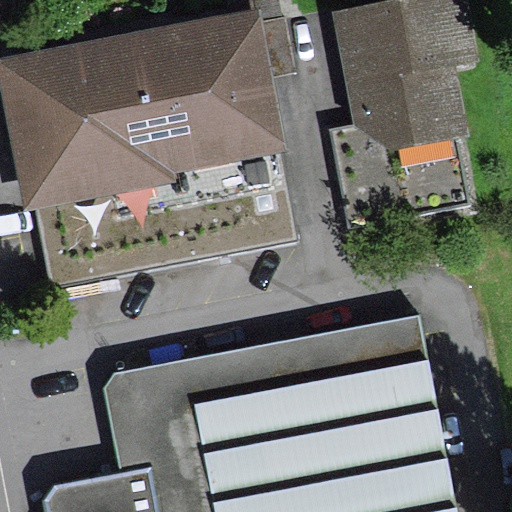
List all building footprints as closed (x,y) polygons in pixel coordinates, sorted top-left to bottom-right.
[(11,0),(0,0),(0,34),(18,31),(11,0)] [(250,0),(229,5),(233,19),(255,15),(269,79),(294,74),(278,0),(250,0)] [(462,0),(424,0),(328,18),(352,130),(323,135),(346,242),(482,214),(455,74),(478,69),(462,0)] [(297,242),(280,165),(287,164),(269,79),(255,15),(233,19),(0,69),(0,103),(25,220),(32,219),(48,295),(297,242)] [(455,511),(418,321),(113,381),(100,402),(116,481),(55,493),(44,511),(455,511)]
